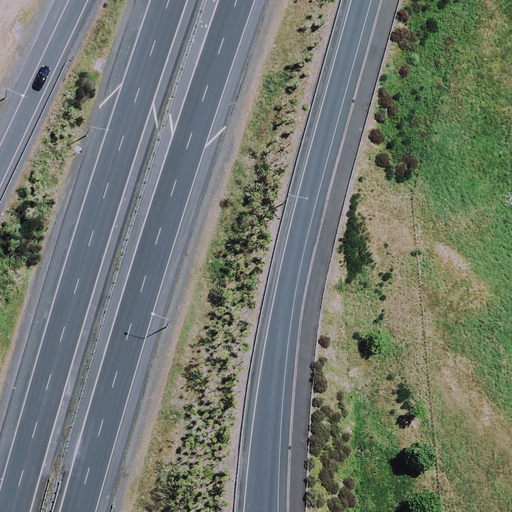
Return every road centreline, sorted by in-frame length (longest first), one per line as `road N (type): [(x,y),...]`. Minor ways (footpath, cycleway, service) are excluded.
road 1 (motorway): [(11,511),(52,362),(181,0)]
road 2 (motorway): [(239,0),(83,511)]
road 3 (motorway): [(364,0),(301,254),(262,511)]
road 4 (motorway): [(0,165),(75,0)]
